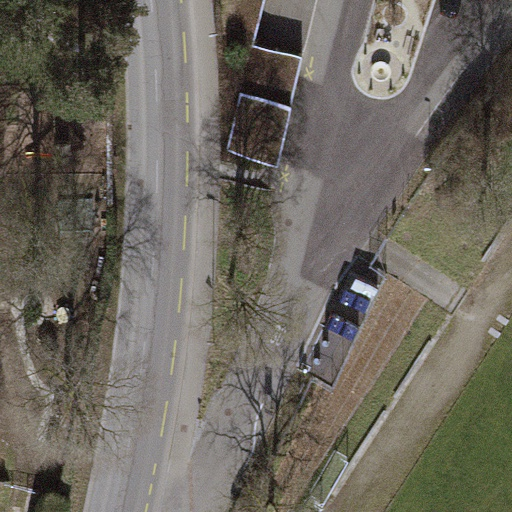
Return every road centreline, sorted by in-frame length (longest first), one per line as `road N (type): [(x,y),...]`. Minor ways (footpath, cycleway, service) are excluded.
road 1 (tertiary): [(154,0),(161,161),(152,306),(122,511)]
road 2 (residential): [(166,511),(212,466),(275,338),(330,191)]
road 3 (residential): [(330,191),(422,114),(511,11)]
road 4 (residential): [(330,191),(358,0)]
